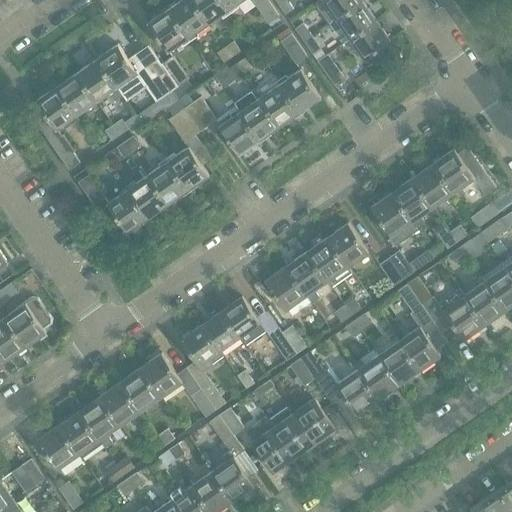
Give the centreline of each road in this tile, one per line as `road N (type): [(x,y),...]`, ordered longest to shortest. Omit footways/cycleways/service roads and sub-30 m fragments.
road 1 (residential): [(110,334),(471,84)]
road 2 (residential): [(319,511),(511,378)]
road 3 (residential): [(110,334),(0,182)]
road 4 (residential): [(0,411),(110,334)]
road 5 (residential): [(403,511),(511,436)]
